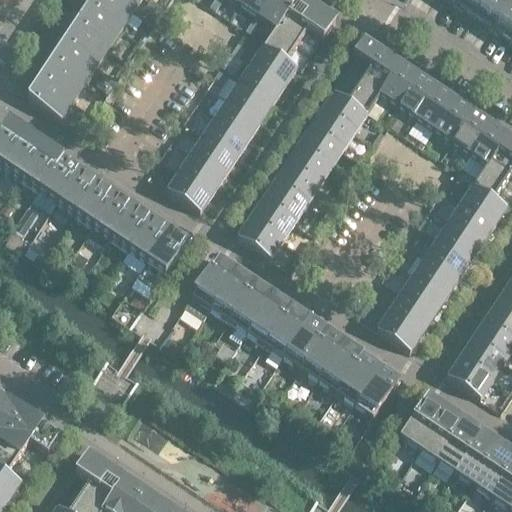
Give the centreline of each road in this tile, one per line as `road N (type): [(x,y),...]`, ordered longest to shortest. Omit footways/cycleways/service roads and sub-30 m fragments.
road 1 (residential): [(0,100),(511,441)]
road 2 (residential): [(511,97),(365,0)]
